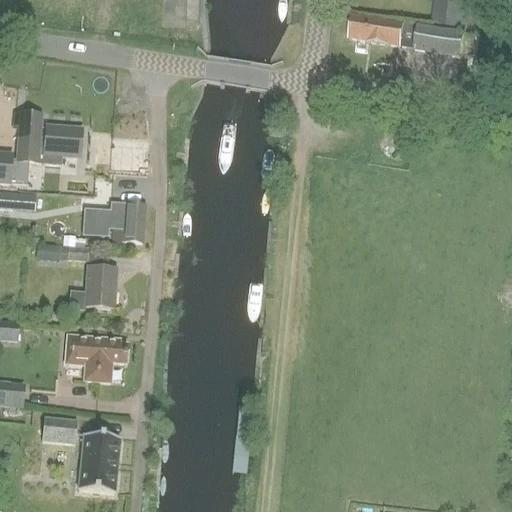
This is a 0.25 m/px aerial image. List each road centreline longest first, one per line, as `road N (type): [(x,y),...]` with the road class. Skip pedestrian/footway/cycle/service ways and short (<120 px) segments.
road 1 (residential): [(130,511),(162,66)]
road 2 (unclassified): [(511,119),(306,87)]
road 3 (tertiary): [(162,66),(0,39)]
road 4 (tertiary): [(289,85),(162,66)]
